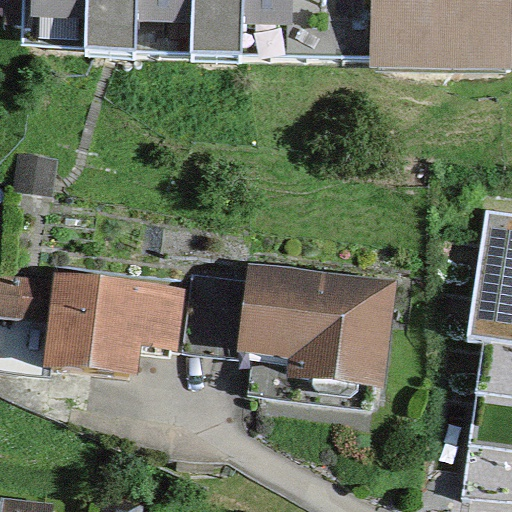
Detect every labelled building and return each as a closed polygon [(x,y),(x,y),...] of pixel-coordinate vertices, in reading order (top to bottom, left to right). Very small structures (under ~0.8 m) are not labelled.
[(286,0),(39,0),(39,28),(286,35),(286,0)] [(511,0),(373,0),(371,78),(511,82),(511,0)] [(511,511),(511,215),(486,212),(467,351),(482,353),(462,506),(511,511)] [(189,296),(53,281),(41,381),(137,392),(141,363),(180,367),(189,296)] [(392,295),(245,281),(237,366),(295,372),(292,406),(381,414),(392,295)] [(55,511),(0,503),(0,511),(55,511)]
